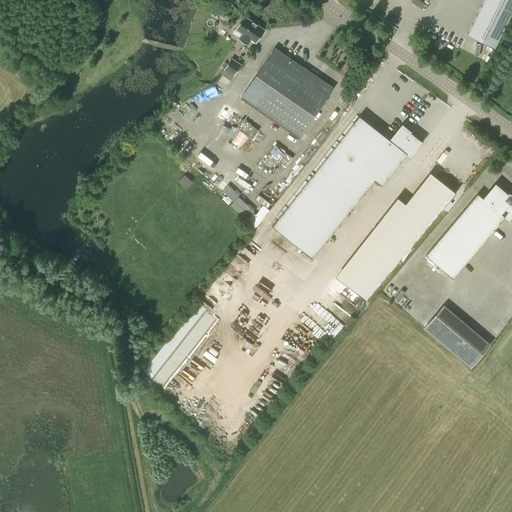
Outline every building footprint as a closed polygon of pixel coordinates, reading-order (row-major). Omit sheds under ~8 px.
[(495,47),(511,12),(511,0),(484,0),(467,34),(495,47)] [(257,42),(265,29),(244,15),(236,28),(243,33),(239,39),(248,44),(251,38),(257,42)] [(299,137),(333,87),(275,47),(241,98),(299,137)] [(231,80),(234,75),(241,64),(231,58),(221,74),(231,80)] [(391,139),(360,115),(273,226),(312,257),(374,178),(382,185),(409,150),(413,153),(422,141),(410,132),(411,131),(403,124),(391,139)] [(244,118),(236,130),(226,124),(222,130),(233,137),(230,142),(244,151),(259,128),(244,118)] [(272,153),(282,158),(280,162),(288,167),(294,156),(276,146),(272,153)] [(186,188),(192,181),(185,175),(178,182),(186,188)] [(369,302),(456,192),(438,178),(413,209),(405,203),(343,282),(369,302)] [(509,195),(496,184),(489,192),(483,187),(425,255),(453,278),(505,217),(509,220),(511,216),(511,200),(507,196),(509,195)] [(233,202),(231,205),(256,226),(271,210),(265,205),(259,212),(228,185),(223,191),(228,195),(227,196),(233,202)] [(406,279),(414,270),(406,263),(398,272),(406,279)] [(272,279),(273,284),(291,281),(290,276),(272,279)] [(390,298),(399,288),(392,282),(383,291),(390,298)] [(470,367),(486,348),(440,309),(424,328),(470,367)]
